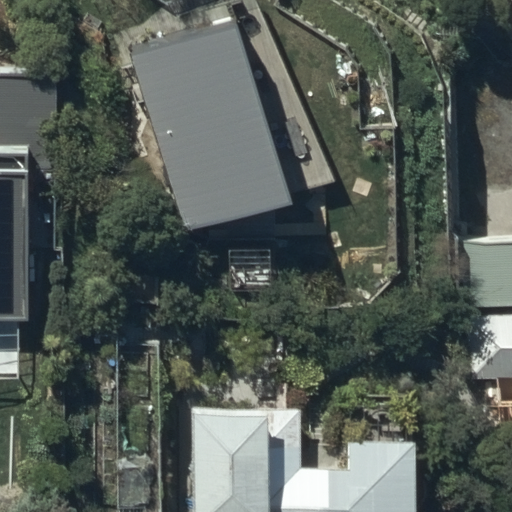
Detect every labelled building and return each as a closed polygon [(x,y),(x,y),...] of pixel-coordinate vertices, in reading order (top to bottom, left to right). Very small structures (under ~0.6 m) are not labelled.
[(257,0),(121,0),(111,4),(183,204),(313,157),(257,0)] [(0,70),(0,319),(25,320),(25,249),(57,249),(57,168),(58,72),(0,70)] [(511,239),(459,243),(463,309),(511,306),(511,239)] [(511,315),(476,318),(478,343),(465,344),(468,381),(511,377),(511,315)] [(415,511),(415,497),(422,497),(423,465),(416,465),(416,438),(348,437),(348,466),(300,465),(301,406),(192,405),(190,511),(415,511)]
